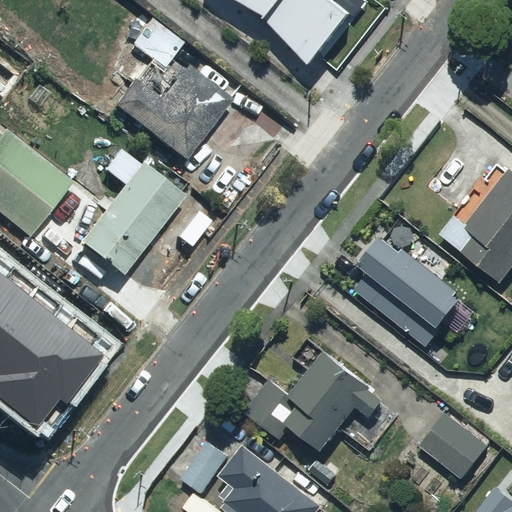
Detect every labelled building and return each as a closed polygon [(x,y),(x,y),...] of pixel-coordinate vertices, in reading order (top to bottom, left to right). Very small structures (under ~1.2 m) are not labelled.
[(268,0),(216,0),(249,25),(268,0)] [(337,17),(314,0),(268,0),(249,25),(300,65),(337,17)] [(400,0),(375,0),(390,12),(400,0)] [(148,19),(126,45),(146,61),(124,87),(154,113),(137,132),(175,164),(228,101),(185,65),(173,79),(162,70),(181,47),(148,19)] [(0,94),(17,71),(0,58),(0,94)] [(69,183),(2,128),(0,130),(0,221),(23,240),(69,183)] [(113,282),(179,199),(137,165),(135,168),(116,152),(100,173),(118,187),(70,247),(113,282)] [(460,212),(444,233),(505,280),(511,271),(511,170),(472,221),(460,212)] [(359,279),(349,292),(424,349),(442,325),(463,341),(480,320),(374,239),(349,272),(359,279)] [(107,348),(0,262),(0,400),(39,432),(107,348)] [(274,375),(247,405),(283,438),(289,430),(317,455),(358,409),(370,419),(385,402),(327,349),(290,390),(274,375)] [(445,414),(418,447),(460,482),(487,449),(445,414)] [(231,489),(218,506),(226,511),(314,511),(329,494),(277,453),(264,469),(239,449),(216,478),(231,489)] [(511,511),(511,502),(497,490),(478,511),(511,511)]
